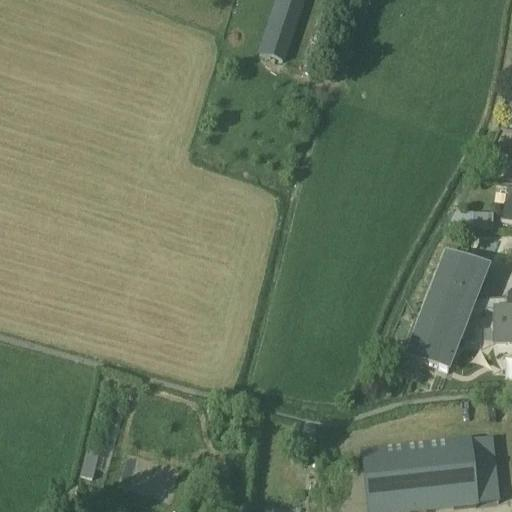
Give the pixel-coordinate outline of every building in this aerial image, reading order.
[(287,0),(276,0),(258,56),(284,65),(304,5),(287,0)] [(511,188),(502,208),(500,225),(511,226),(511,188)] [(473,218),(472,233),(493,234),(493,218),(473,218)] [(511,289),(511,290),(506,295),(506,301),(476,302),(488,271),(445,255),(405,361),(447,377),(471,314),(493,315),(493,334),(492,346),(511,346),(511,289)] [(482,346),(492,346),(493,334),(483,334),(482,346)] [(356,429),(356,445),(377,445),(377,429),(356,429)] [(360,456),(362,474),(366,511),(441,511),(499,506),(492,442),(468,445),(360,456)] [(325,511),(366,511),(362,474),(334,477),(336,503),(325,504),(325,511)]
